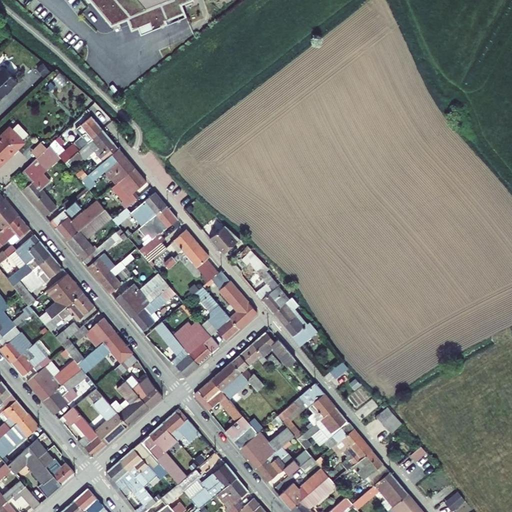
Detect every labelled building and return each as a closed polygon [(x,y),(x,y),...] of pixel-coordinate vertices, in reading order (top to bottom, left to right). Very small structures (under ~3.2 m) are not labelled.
[(92,0),(114,25),(129,18),(132,29),(139,26),(142,32),(186,16),(181,3),(189,0),(92,0)] [(29,66),(18,56),(7,67),(8,67),(0,75),(0,100),(2,102),(27,78),(22,72),(29,66)] [(61,144),(54,136),(45,145),(59,162),(67,156),(98,129),(88,117),(73,129),(79,137),(62,152),(58,147),(61,144)] [(23,137),(27,132),(16,122),(12,127),(23,137)] [(0,131),(0,160),(20,141),(5,127),(0,131)] [(116,147),(98,129),(67,156),(75,166),(91,152),(99,162),(116,147)] [(76,182),(83,190),(94,182),(91,178),(102,169),(113,182),(132,166),(116,147),(99,162),(76,182)] [(42,172),(31,158),(17,172),(19,175),(22,173),(29,182),(27,184),(19,191),(31,204),(42,195),(49,189),(37,175),(42,172)] [(143,180),(132,166),(113,182),(110,185),(121,198),(120,200),(124,205),(136,196),(131,190),(143,180)] [(22,173),(19,175),(27,184),(29,182),(22,173)] [(140,224),(164,204),(152,190),(128,210),(140,224)] [(85,192),(66,208),(63,211),(68,217),(86,203),(91,200),(85,192)] [(53,208),(42,195),(31,204),(42,218),(53,208)] [(11,210),(0,197),(0,228),(0,229),(17,215),(12,209),(11,210)] [(63,211),(66,208),(59,201),(55,205),(61,212),(63,211)] [(65,220),(53,230),(64,243),(101,211),(94,203),(69,224),(65,220)] [(175,217),(164,204),(140,224),(148,233),(149,232),(152,235),(134,251),(140,258),(160,240),(163,238),(158,231),(175,217)] [(124,205),(108,219),(112,224),(128,210),(124,205)] [(79,262),(90,253),(81,242),(108,219),(101,211),(64,243),(79,262)] [(17,215),(0,229),(0,245),(7,240),(10,244),(28,229),(17,215)] [(225,227),(211,239),(225,254),(240,241),(238,238),(225,227)] [(185,229),(170,241),(180,253),(177,256),(176,255),(171,259),(169,257),(161,265),(165,269),(185,252),(197,242),(185,229)] [(117,230),(90,253),(79,262),(82,265),(101,249),(103,250),(121,235),(117,230)] [(33,235),(15,250),(15,251),(20,258),(23,256),(28,263),(5,281),(10,287),(17,282),(19,280),(49,254),(33,235)] [(165,246),(160,240),(140,258),(145,264),(165,246)] [(180,253),(170,241),(167,244),(176,255),(177,256),(180,253)] [(196,265),(208,255),(197,242),(185,252),(196,265)] [(10,244),(2,251),(7,258),(15,251),(15,250),(10,244)] [(36,289),(61,267),(49,254),(19,280),(30,292),(35,288),(36,289)] [(100,255),(85,268),(96,282),(107,272),(112,268),(100,255)] [(276,289),(280,285),(271,273),(262,265),(253,274),(259,280),(261,278),(267,285),(256,294),(274,314),(284,306),(287,302),(276,289)] [(96,282),(107,296),(119,286),(107,272),(96,282)] [(66,274),(46,291),(62,310),(82,293),(66,274)] [(155,274),(136,291),(143,298),(161,282),(155,274)] [(229,319),(238,328),(256,312),(228,280),(217,289),(236,312),(229,319)] [(14,292),(25,305),(27,307),(34,301),(17,282),(10,287),(14,292)] [(112,300),(128,320),(166,288),(161,282),(143,298),(136,291),(131,284),(112,300)] [(208,337),(216,330),(225,340),(238,328),(229,319),(200,286),(192,293),(209,311),(209,317),(199,326),(201,328),(208,337)] [(151,313),(172,295),(166,288),(128,320),(140,334),(157,320),(151,313)] [(76,322),(94,307),(82,293),(62,310),(43,326),(48,331),(49,333),(62,322),(61,321),(69,314),(76,322)] [(0,303),(0,337),(1,339),(18,324),(32,313),(27,307),(25,305),(20,309),(21,311),(9,322),(0,312),(0,311),(5,307),(1,303),(0,303)] [(193,319),(180,304),(177,307),(190,321),(193,319)] [(295,318),(284,306),(274,314),(302,346),(316,333),(308,324),(306,326),(297,316),(295,318)] [(115,332),(103,318),(90,328),(102,342),(115,332)] [(59,345),(77,329),(72,323),(54,339),(59,345)] [(4,344),(0,348),(0,352),(10,364),(30,346),(33,343),(34,343),(18,324),(1,339),(0,339),(4,344)] [(196,366),(174,341),(159,324),(153,328),(152,330),(177,358),(170,363),(183,377),(196,366)] [(77,329),(59,345),(63,350),(64,350),(87,330),(82,325),(77,329)] [(190,328),(174,341),(196,366),(217,347),(208,337),(201,328),(194,333),(190,328)] [(113,356),(126,345),(115,332),(102,342),(113,356)] [(263,332),(250,344),(261,356),(277,374),(281,371),(265,352),(268,350),(284,368),(293,360),(277,341),(274,344),(263,332)] [(50,362),(33,343),(30,346),(46,365),(50,362)] [(250,344),(228,363),(245,383),(255,394),(261,389),(251,378),(249,380),(242,373),(261,356),(250,344)] [(10,364),(20,376),(30,368),(35,374),(43,368),(46,365),(30,346),(10,364)] [(137,361),(133,354),(121,364),(115,370),(120,376),(137,361)] [(115,370),(121,364),(115,358),(106,365),(112,372),(115,370)] [(35,374),(25,382),(41,401),(79,369),(76,365),(72,360),(52,377),(43,368),(35,374)] [(228,363),(209,381),(219,393),(232,382),(238,389),(245,383),(228,363)] [(327,374),(333,381),(344,372),(338,365),(327,374)] [(79,369),(41,401),(53,415),(76,396),(70,389),(85,375),(79,369)] [(125,381),(148,407),(161,395),(152,386),(146,377),(139,384),(131,375),(125,381)] [(1,380),(0,380),(0,412),(7,406),(16,398),(1,380)] [(128,426),(148,407),(125,381),(124,380),(116,388),(129,403),(118,413),(128,426)] [(238,415),(219,393),(209,381),(195,393),(192,396),(206,412),(210,409),(217,402),(234,423),(241,418),(238,415)] [(334,407),(314,383),(299,396),(313,412),(307,417),(311,422),(307,426),(309,429),(334,407)] [(94,430),(106,445),(128,426),(118,413),(103,397),(93,406),(105,420),(94,430)] [(20,427),(32,416),(21,403),(16,398),(7,406),(0,412),(0,421),(9,414),(20,427)] [(400,425),(388,410),(385,406),(374,416),(390,434),(400,425)] [(83,447),(84,447),(93,457),(106,445),(94,430),(73,407),(63,416),(73,427),(76,424),(85,434),(82,437),(77,441),(83,447)] [(175,407),(158,422),(169,434),(173,438),(189,424),(175,407)] [(332,447),(353,428),(334,407),(309,429),(300,436),(304,441),(317,430),(327,440),(323,444),(328,449),(332,447)] [(0,444),(0,454),(1,456),(21,439),(23,442),(28,437),(31,441),(44,430),(32,416),(20,427),(0,444)] [(238,427),(244,422),(241,418),(230,427),(223,433),(230,441),(241,431),(238,427)] [(146,433),(162,451),(175,440),(173,438),(169,434),(158,422),(146,433)] [(230,441),(238,452),(256,436),(244,422),(238,427),(241,431),(230,441)] [(73,427),(82,437),(85,434),(76,424),(73,427)] [(372,450),(353,428),(332,447),(338,454),(342,451),(347,456),(345,457),(345,458),(340,463),(347,471),(353,466),(372,450)] [(238,452),(255,471),(280,450),(294,438),(286,430),(268,446),(258,434),(256,436),(238,452)] [(162,451),(146,433),(142,437),(158,454),(162,451)] [(137,441),(153,459),(158,454),(142,437),(137,441)] [(117,459),(127,471),(132,467),(137,472),(152,458),(137,441),(117,459)] [(41,443),(33,450),(42,461),(51,454),(41,443)] [(426,454),(420,447),(414,453),(409,457),(415,463),(426,454)] [(43,491),(52,501),(67,488),(42,461),(33,450),(12,468),(15,472),(16,473),(22,480),(33,470),(48,486),(43,491)] [(255,471),(268,486),(283,473),(289,479),(300,469),(312,459),(306,452),(292,464),(280,450),(255,471)] [(366,477),(373,485),(389,471),(372,450),(353,466),(364,479),(366,477)] [(51,454),(42,461),(67,488),(80,476),(71,465),(67,468),(63,463),(61,465),(51,454)] [(141,511),(153,502),(139,485),(133,477),(127,471),(117,459),(103,471),(118,488),(122,484),(128,490),(131,488),(143,501),(131,510),(132,511),(141,511)] [(312,459),(300,469),(305,475),(317,465),(314,462),(312,459)] [(0,466),(0,478),(3,476),(12,468),(6,461),(0,466)] [(236,477),(224,463),(201,483),(197,478),(199,476),(192,468),(175,483),(180,490),(192,503),(198,510),(222,489),(236,477)] [(0,484),(6,479),(15,472),(12,468),(3,476),(0,478),(0,484)] [(408,493),(389,471),(373,485),(362,494),(368,500),(380,490),(394,506),(408,493)] [(15,472),(6,479),(7,480),(16,473),(15,472)] [(133,477),(139,485),(145,481),(138,473),(133,477)] [(237,501),(248,491),(236,477),(222,489),(228,496),(219,504),(226,511),(238,511),(243,507),(237,501)] [(279,498),(290,511),(322,484),(316,477),(299,492),(293,486),(279,498)] [(308,511),(309,511),(336,487),(333,483),(329,478),(322,484),(290,511),(308,511)] [(0,511),(9,504),(22,493),(28,487),(24,482),(5,499),(0,493),(0,511)] [(175,483),(157,499),(163,505),(155,511),(173,511),(176,508),(178,510),(184,506),(178,499),(170,506),(166,502),(180,490),(175,483)] [(40,511),(46,507),(28,487),(22,493),(38,511),(40,511)] [(96,511),(103,506),(88,488),(74,500),(84,511),(96,511)] [(131,488),(128,490),(139,504),(143,501),(131,488)] [(444,501),(451,510),(464,499),(457,490),(444,501)] [(424,511),(408,493),(394,506),(386,511),(424,511)] [(265,511),(254,498),(243,507),(238,511),(265,511)] [(84,511),(74,500),(60,511),(84,511)] [(344,511),(352,505),(351,504),(347,500),(332,511),(344,511)]
